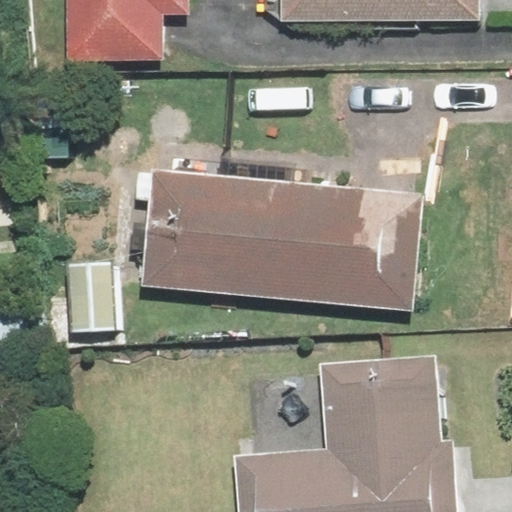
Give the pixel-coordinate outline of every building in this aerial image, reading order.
[(219,0),(79,0),(78,55),(218,56),(219,0)] [(292,0),(292,17),(507,19),(507,0),(292,0)] [(450,182),(165,164),(157,289),(443,307),(450,182)] [(136,269),(85,265),(80,324),(131,328),(136,269)] [(477,511),(469,357),(338,364),(342,441),(253,446),(256,511),(477,511)] [(0,511),(10,511),(3,401),(0,400),(0,511)]
